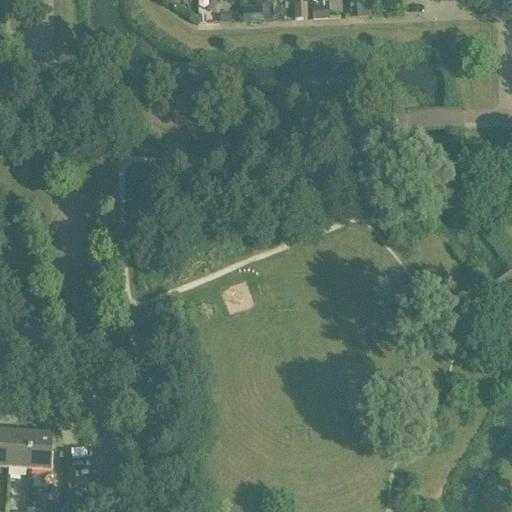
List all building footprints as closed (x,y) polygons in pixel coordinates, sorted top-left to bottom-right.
[(312,22),(329,22),(328,4),(311,5),(312,22)] [(268,5),(262,5),(263,23),(271,23),(271,8),(268,5)] [(295,22),(307,21),(306,5),(294,6),(295,22)] [(261,9),(248,10),(248,24),(262,24),(261,9)] [(219,26),(232,25),(231,13),(219,14),(219,26)] [(205,18),(198,19),(199,28),(206,27),(205,18)] [(0,435),(0,469),(7,470),(10,436),(0,435)] [(10,436),(7,470),(29,472),(31,437),(10,436)] [(53,439),(31,437),(29,472),(51,473),(53,439)]
